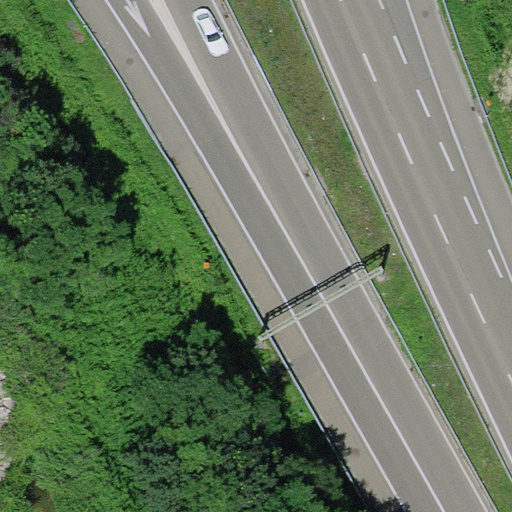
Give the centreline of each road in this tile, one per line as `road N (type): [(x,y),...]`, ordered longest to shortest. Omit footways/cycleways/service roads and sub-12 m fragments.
road 1 (primary): [(256,173),(444,511)]
road 2 (primary): [(511,377),(416,169)]
road 3 (motorway): [(130,0),(256,173)]
road 4 (primary): [(180,0),(256,173)]
road 5 (primary): [(416,169),(341,0)]
road 6 (motorway): [(416,169),(373,0)]
